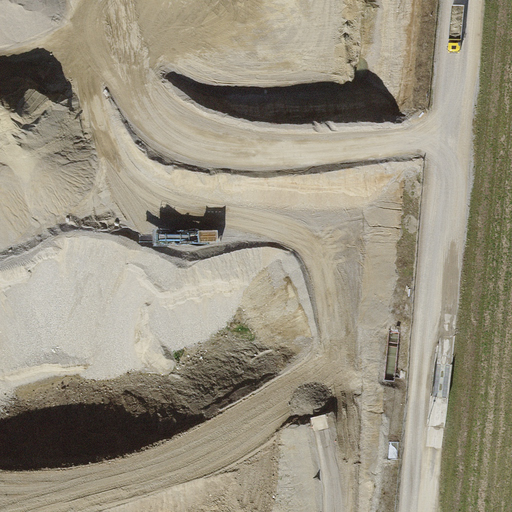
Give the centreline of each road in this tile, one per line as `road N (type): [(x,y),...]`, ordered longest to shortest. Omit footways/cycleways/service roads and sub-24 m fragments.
road 1 (track): [(458,0),(406,511)]
road 2 (track): [(0,429),(426,300)]
